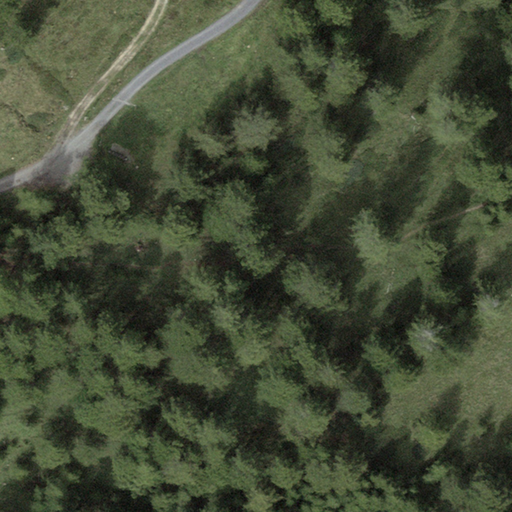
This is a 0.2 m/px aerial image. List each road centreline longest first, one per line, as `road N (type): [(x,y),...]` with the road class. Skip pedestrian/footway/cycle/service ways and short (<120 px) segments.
road 1 (track): [(250,0),(138,80),(58,158),(0,184)]
road 2 (track): [(58,158),(162,0)]
